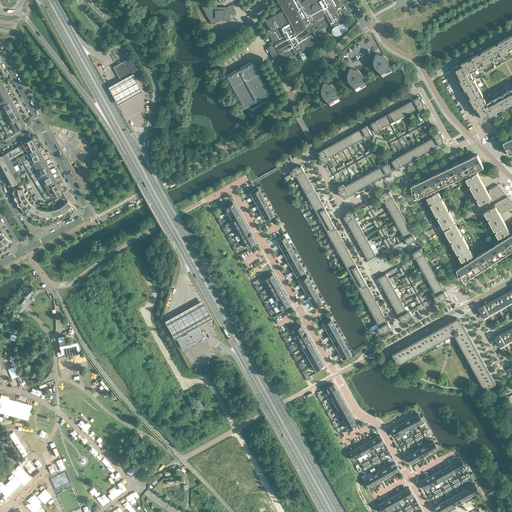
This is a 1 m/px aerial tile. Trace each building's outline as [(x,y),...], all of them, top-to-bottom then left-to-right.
[(345,3),(343,0),(219,0),(220,1),(222,3),(223,4),(224,4),(225,4),(229,2),(229,1),(230,1),(232,0),(277,0),(277,1),(278,0),(283,10),(280,11),(280,12),(277,13),(276,13),(276,14),(272,16),(271,16),(268,18),(265,20),(269,28),(266,30),(272,41),(269,42),(271,46),(268,47),(267,48),(268,49),(276,63),(277,64),(278,64),(283,61),(295,54),(294,53),(296,52),(296,53),(303,50),(303,49),(304,48),(305,49),(317,42),(309,29),(316,25),(318,30),(320,29),(330,24),(331,26),(332,25),(334,27),(333,28),(332,31),(332,32),(333,34),(334,35),(337,36),(338,35),(346,31),(347,30),(347,28),(347,27),(346,24),(345,24),(343,23),(341,23),(340,21),(341,20),(340,18),(350,13),(350,12),(352,11),(350,9),(346,2),(345,3)] [(233,0),(230,2),(237,15),(241,15),(233,0)] [(219,20),(230,21),(230,20),(230,15),(236,15),(231,5),(227,7),(202,6),(212,24),(219,20)] [(502,55),(511,49),(506,38),(498,43),(499,43),(496,45),(496,44),(489,48),(495,59),(497,62),(504,59),(502,55)] [(485,65),(495,59),(489,48),(481,52),(481,53),(479,54),(479,53),(472,57),(478,68),(480,72),(487,68),(485,65)] [(307,57),(305,53),(302,52),(299,53),(298,57),(299,57),(301,60),(302,59),(303,60),(306,59),(305,58),(307,57)] [(389,66),(389,64),(388,63),(388,62),(388,61),(388,60),(388,59),(387,59),(386,58),(386,57),(385,56),(384,56),(384,55),(383,55),(382,55),(381,54),(378,54),(377,53),(376,53),(376,54),(375,54),(374,54),(374,55),(374,56),(373,59),(373,60),(373,61),(373,62),(373,63),(373,64),(373,65),(374,66),(374,67),(375,68),(375,69),(376,69),(377,70),(379,72),(380,73),(382,78),(392,72),(390,68),(389,67),(389,66)] [(478,68),(472,57),(455,67),(460,76),(469,70),(470,72),(473,71),(478,68)] [(138,71),(131,59),(131,60),(129,61),(127,62),(126,61),(126,60),(121,63),(118,65),(116,66),(114,67),(114,68),(115,69),(116,72),(119,77),(121,79),(121,80),(121,81),(122,81),(124,80),(133,74),(135,78),(138,76),(140,75),(138,71)] [(266,89),(252,62),(241,68),(227,76),(243,107),(269,93),(268,91),(266,89)] [(363,81),(363,78),(362,77),(362,76),(362,75),(362,74),(361,73),(361,72),(360,72),(359,71),(358,70),(357,69),(356,69),(355,69),(352,68),(351,68),(350,67),(350,68),(349,69),(349,68),(348,68),(348,69),(348,70),(347,73),(347,74),(347,75),(347,76),(347,77),(347,78),(347,79),(347,80),(348,81),(349,82),(349,83),(350,84),(351,84),(353,86),(353,87),(354,87),(354,88),(356,92),(366,87),(364,83),(363,82),(363,81)] [(479,88),(474,80),(472,78),(476,76),(473,71),(470,72),(469,70),(460,76),(458,76),(468,94),(479,88)] [(143,91),(133,73),(108,87),(118,105),(143,91)] [(337,95),(337,93),(337,92),(336,91),(336,90),(336,89),(335,88),(335,87),(334,86),(333,85),(332,84),(331,84),(330,83),(329,83),(326,82),(325,82),(324,82),(324,83),(323,83),(323,82),(322,83),(322,84),(322,85),(321,87),(321,88),(321,89),(321,90),(321,91),(321,92),(321,93),(321,94),(322,95),(322,96),(323,97),(324,98),(325,99),(327,101),(328,102),(330,106),(340,101),(338,97),(337,96),(337,95)] [(490,101),(487,96),(484,98),(483,96),(479,88),(468,94),(477,111),(479,110),(488,105),(487,103),(490,101)] [(511,103),(511,89),(504,94),(502,96),(500,92),(496,94),(495,95),(496,98),(495,99),(501,110),(511,103)] [(0,101),(10,96),(7,92),(0,96),(0,101)] [(0,102),(2,106),(12,101),(10,96),(0,101),(0,102)] [(425,103),(422,99),(421,100),(419,97),(414,99),(418,108),(420,110),(425,107),(423,104),(425,103)] [(418,108),(414,99),(409,102),(414,110),(418,108)] [(501,110),(495,99),(490,101),(487,103),(488,105),(479,110),(484,119),(501,110)] [(4,110),(14,105),(12,101),(2,106),(4,110)] [(414,110),(409,102),(405,105),(409,113),(414,110)] [(7,115),(17,109),(14,105),(4,110),(3,111),(6,115),(7,115)] [(409,113),(405,105),(400,107),(405,115),(409,113)] [(405,115),(400,107),(395,110),(400,118),(405,115)] [(9,119),(19,113),(17,109),(7,115),(9,119)] [(400,118),(395,110),(390,113),(395,121),(400,118)] [(11,123),(21,117),(19,113),(9,119),(11,123)] [(395,121),(390,113),(386,115),(390,123),(395,121)] [(390,123),(386,115),(381,118),(385,126),(390,123)] [(12,128),(24,122),(21,117),(11,123),(10,123),(12,128)] [(385,126),(381,118),(376,120),(381,128),(385,126)] [(382,130),(381,128),(376,120),(371,123),(377,133),(382,130)] [(15,132),(26,126),(24,122),(12,128),(15,132)] [(372,135),(367,125),(362,128),(366,136),(367,138),(372,135)] [(366,136),(362,128),(357,131),(362,139),(366,136)] [(362,139),(357,131),(353,133),(357,142),(362,139)] [(444,139),(441,134),(440,135),(439,132),(433,135),(435,137),(439,145),(444,142),(443,139),(444,139)] [(357,142),(353,133),(348,136),(352,144),(357,142)] [(352,144),(348,136),(343,139),(348,147),(352,144)] [(439,145),(435,137),(430,139),(435,148),(439,145)] [(17,153),(35,143),(33,138),(14,149),(17,153)] [(348,147),(343,139),(338,141),(343,150),(348,147)] [(435,148),(430,139),(425,142),(430,150),(435,148)] [(343,150),(338,141),(334,144),(338,152),(343,150)] [(430,150),(425,142),(421,145),(425,153),(430,150)] [(28,153),(38,148),(35,143),(17,153),(18,155),(26,150),(28,153)] [(338,152),(334,144),(329,147),(333,155),(338,152)] [(425,153),(421,145),(416,147),(420,155),(425,153)] [(333,155),(329,147),(324,149),(329,157),(333,155)] [(420,155),(416,147),(411,150),(416,158),(420,155)] [(30,158),(40,152),(38,148),(28,153),(30,158)] [(0,162),(17,153),(14,149),(0,156),(0,162)] [(329,157),(324,149),(319,152),(321,155),(319,156),(322,160),(323,159),(325,162),(330,160),(329,157)] [(416,158),(411,150),(406,153),(411,161),(416,158)] [(33,162),(43,157),(40,152),(30,158),(33,162)] [(11,162),(10,159),(18,155),(17,153),(0,162),(0,165),(1,168),(11,162)] [(411,161),(406,153),(402,155),(406,163),(411,161)] [(483,165),(478,154),(464,160),(465,162),(472,176),(477,173),(476,170),(484,167),(483,165)] [(406,163),(402,155),(397,158),(402,166),(406,163)] [(402,166),(397,158),(396,156),(391,159),(396,169),(402,166)] [(35,167),(45,161),(43,157),(33,162),(35,167)] [(472,176),(465,162),(464,160),(451,167),(457,179),(465,176),(466,179),(472,176)] [(38,171),(48,166),(45,161),(35,167),(38,171)] [(4,172),(14,167),(11,162),(1,168),(4,172)] [(392,171),(387,162),(382,164),(382,166),(387,174),(392,171)] [(40,176),(50,170),(48,166),(38,171),(40,176)] [(294,176),(296,175),(304,170),(302,166),(299,167),(298,166),(293,168),(294,170),(291,171),(294,176)] [(387,174),(382,166),(378,168),(382,176),(387,174)] [(6,177),(16,171),(14,167),(4,172),(6,177)] [(457,179),(451,167),(438,173),(444,186),(457,179)] [(382,176),(378,168),(373,171),(378,179),(382,176)] [(43,180),(53,175),(50,170),(40,176),(43,180)] [(299,180),(310,174),(309,172),(306,174),(304,170),(296,175),(299,180)] [(8,181),(19,176),(16,171),(6,177),(8,181)] [(378,179),(373,171),(368,173),(373,182),(378,179)] [(373,182),(368,173),(364,176),(368,184),(373,182)] [(444,186),(438,173),(425,179),(426,181),(432,194),(438,191),(437,189),(444,186)] [(484,186),(477,173),(472,176),(466,179),(469,185),(471,184),(472,185),(470,186),(473,192),(484,186)] [(310,180),(308,177),(310,175),(310,174),(299,180),(302,184),(310,180)] [(45,185),(55,179),(53,175),(43,180),(45,185)] [(11,186),(21,180),(19,176),(8,181),(11,186)] [(368,184),(364,176),(359,179),(363,187),(368,184)] [(48,189),(58,183),(55,179),(45,185),(48,189)] [(363,187),(359,179),(354,181),(359,189),(363,187)] [(432,194),(426,181),(425,179),(412,185),(413,192),(415,191),(418,198),(425,194),(427,197),(432,194)] [(304,189),(315,183),(314,182),(311,183),(310,180),(302,184),(304,189)] [(359,189),(354,181),(350,184),(354,192),(359,189)] [(50,193),(60,188),(58,183),(48,189),(50,193)] [(315,190),(313,186),(316,185),(315,183),(304,189),(307,194),(315,190)] [(350,195),(345,186),(344,184),(338,187),(340,190),(339,191),(341,195),(343,194),(344,197),(350,195)] [(354,192),(350,184),(345,186),(350,195),(354,192)] [(494,200),(506,193),(498,185),(489,190),(490,192),(489,193),(488,192),(488,193),(487,190),(484,186),(473,192),(476,197),(478,196),(479,198),(476,200),(479,205),(487,201),(487,202),(492,200),(492,201),(494,200)] [(53,198),(63,193),(60,188),(50,193),(53,198)] [(253,198),(261,193),(259,188),(251,193),(253,197),(253,198)] [(24,194),(23,189),(13,190),(13,191),(12,192),(12,193),(13,193),(13,194),(14,194),(15,197),(24,194)] [(309,199),(320,193),(319,191),(317,193),(315,190),(307,194),(309,199)] [(382,202),(384,201),(392,196),(390,191),(387,193),(386,192),(381,194),(382,195),(379,197),(382,202)] [(445,204),(442,199),(441,197),(438,191),(432,194),(427,197),(430,203),(432,202),(432,204),(431,205),(434,210),(445,204)] [(256,202),(264,197),(261,193),(253,198),(254,198),(256,202)] [(320,199),(319,197),(318,196),(321,194),(320,193),(309,199),(312,204),(320,199)] [(18,203),(26,198),(24,194),(15,197),(14,198),(14,199),(15,199),(15,200),(16,200),(16,201),(18,203)] [(387,205),(395,201),(392,196),(384,201),(387,205)] [(258,206),(266,202),(264,197),(256,202),(258,206)] [(499,212),(500,211),(502,213),(503,213),(505,211),(511,207),(511,200),(508,197),(496,203),(494,204),(495,205),(491,208),(491,209),(483,213),(486,219),(489,217),(490,219),(489,220),(492,225),(503,219),(500,214),(500,213),(499,212)] [(22,208),(29,202),(26,198),(18,203),(17,204),(17,205),(18,205),(18,206),(19,206),(20,206),(22,208)] [(315,208),(325,202),(324,201),(322,202),(320,199),(312,204),(315,208)] [(75,208),(68,201),(64,205),(70,213),(70,212),(71,213),(72,212),(73,212),(73,211),(73,210),(75,208)] [(398,206),(395,201),(387,205),(389,210),(398,206)] [(26,213),(32,205),(29,202),(22,208),(22,209),(22,210),(22,211),(23,211),(24,211),(26,213)] [(260,211),(269,206),(266,202),(258,206),(259,207),(260,211)] [(325,209),(324,206),(324,205),(326,204),(325,202),(315,208),(317,213),(325,209)] [(225,207),(223,208),(226,213),(228,212),(236,207),(233,203),(225,207)] [(466,242),(463,237),(462,235),(458,228),(457,226),(456,224),(455,223),(455,222),(454,221),(453,219),(449,211),(448,210),(445,204),(434,210),(437,216),(439,215),(440,217),(438,218),(441,223),(440,224),(440,225),(441,226),(442,226),(443,227),(444,229),(450,225),(451,226),(451,227),(445,230),(446,232),(446,233),(446,234),(445,234),(446,235),(446,236),(447,236),(448,236),(451,241),(453,240),(453,242),(452,243),(455,249),(466,242)] [(32,216),(37,208),(32,205),(26,213),(27,214),(27,215),(28,215),(29,216),(29,215),(30,215),(32,216)] [(70,213),(64,205),(60,208),(65,216),(66,216),(67,216),(68,216),(68,215),(68,214),(70,213)] [(263,215),(271,211),(269,206),(260,211),(262,215),(263,215)] [(400,210),(398,206),(389,210),(392,215),(400,210)] [(236,207),(228,212),(230,216),(238,212),(236,207)] [(38,219),(41,210),(37,208),(32,216),(32,217),(33,218),(34,219),(35,219),(36,218),(38,219)] [(65,216),(60,208),(55,209),(58,219),(59,219),(60,219),(61,219),(62,219),(62,218),(62,217),(65,216)] [(320,218),(331,212),(330,210),(327,212),(325,209),(317,213),(320,218)] [(403,215),(400,210),(392,215),(395,220),(403,215)] [(266,220),(274,216),(271,211),(263,215),(263,216),(266,220)] [(355,217),(357,216),(355,211),(352,212),(351,211),(346,213),(347,215),(344,216),(347,222),(355,217)] [(230,216),(228,217),(230,222),(233,221),(241,216),(238,212),(230,216)] [(331,218),(329,215),(331,213),(331,212),(320,218),(322,222),(331,218)] [(405,220),(403,215),(395,220),(397,224),(405,220)] [(233,221),(230,222),(233,226),(235,225),(243,221),(241,216),(233,221)] [(349,226),(358,222),(355,217),(347,222),(349,226)] [(325,227),(336,221),(335,220),(332,221),(331,218),(322,222),(325,227)] [(505,223),(503,219),(492,225),(494,230),(495,231),(496,230),(497,231),(495,232),(499,238),(504,235),(510,232),(508,229),(505,223)] [(408,225),(405,220),(397,224),(400,229),(408,225)] [(235,225),(233,226),(235,231),(237,230),(246,225),(243,221),(235,225)] [(336,228),(334,225),(334,224),(337,223),(336,221),(325,227),(328,232),(336,228)] [(360,226),(358,222),(349,226),(352,231),(360,226)] [(237,230),(235,231),(238,235),(240,234),(248,230),(246,225),(237,230)] [(411,229),(408,225),(400,229),(402,234),(411,229)] [(363,231),(360,226),(352,231),(355,235),(363,231)] [(330,237),(341,231),(340,229),(338,231),(336,228),(328,232),(330,237)] [(413,234),(411,229),(402,234),(405,238),(413,234)] [(240,234),(238,235),(240,240),(243,239),(242,239),(251,234),(250,231),(249,232),(248,230),(240,234)] [(341,237),(340,235),(339,234),(342,232),(341,231),(330,237),(333,241),(341,237)] [(365,236),(363,231),(355,235),(357,240),(365,236)] [(12,242),(4,236),(3,233),(0,236),(0,237),(1,239),(8,247),(9,247),(10,246),(11,245),(11,244),(12,242)] [(251,234),(242,239),(243,239),(245,243),(253,238),(252,236),(251,234)] [(413,234),(405,238),(404,239),(407,244),(416,239),(413,234)] [(511,250),(511,247),(504,235),(499,238),(501,242),(500,243),(499,242),(494,246),(501,257),(511,250)] [(280,245),(288,241),(285,236),(277,240),(279,244),(280,245)] [(368,241),(365,236),(357,240),(360,245),(368,241)] [(336,246),(346,240),(345,239),(343,240),(341,237),(333,241),(336,246)] [(253,238),(245,243),(248,248),(256,243),(253,238)] [(346,246),(345,244),(345,243),(347,242),(346,240),(336,246),(338,251),(346,246)] [(282,250),(290,245),(288,241),(280,245),(280,246),(282,250)] [(371,245),(368,241),(360,245),(363,250),(371,245)] [(473,255),(470,249),(470,250),(469,248),(466,242),(455,249),(458,254),(460,253),(461,255),(459,256),(462,261),(468,258),(473,255)] [(284,254),(293,250),(290,245),(282,250),(284,253),(284,254)] [(373,250),(371,245),(363,250),(365,255),(373,250)] [(341,256),(352,250),(351,248),(348,250),(346,246),(338,251),(341,256)] [(501,257),(494,246),(489,249),(488,250),(487,250),(482,254),(489,265),(501,257)] [(416,258),(424,253),(421,248),(412,253),(414,259),(416,258)] [(287,259),(295,254),(293,250),(284,254),(285,255),(287,259)] [(351,256),(350,253),(352,251),(352,250),(341,256),(343,260),(351,256)] [(376,255),(373,250),(365,255),(368,259),(376,255)] [(418,262),(426,258),(424,253),(416,258),(418,262)] [(289,263),(298,259),(295,254),(287,259),(289,262),(289,263)] [(489,265),(482,254),(476,257),(477,257),(475,258),(473,255),(468,258),(477,273),(489,265)] [(346,265),(357,259),(356,258),(353,259),(351,256),(343,260),(346,265)] [(429,263),(426,258),(418,262),(421,267),(429,263)] [(477,273),(468,258),(462,261),(464,264),(457,269),(459,276),(460,276),(459,276),(461,275),(464,280),(465,281),(477,273)] [(290,264),(292,268),(300,263),(298,259),(289,263),(290,264)] [(357,265),(355,262),(358,261),(357,259),(346,265),(349,270),(357,265)] [(294,271),(294,272),(303,267),(300,263),(292,268),(294,271)] [(432,267),(429,263),(421,267),(423,272),(432,267)] [(351,275),(362,269),(361,267),(358,269),(357,265),(349,270),(351,275)] [(295,273),(297,277),(305,272),(303,267),(294,272),(295,273)] [(434,272),(432,267),(423,272),(426,277),(434,272)] [(362,275),(360,272),(363,270),(362,269),(351,275),(354,279),(362,275)] [(437,277),(434,272),(426,277),(429,281),(437,277)] [(270,275),(264,278),(267,283),(275,278),(273,273),(270,275)] [(389,279),(386,274),(378,278),(381,283),(389,279)] [(357,284),(367,278),(366,277),(364,278),(362,275),(354,279),(357,284)] [(301,284),(301,285),(310,280),(307,276),(299,280),(301,284)] [(440,282),(438,280),(437,277),(429,281),(431,286),(440,282)] [(275,278),(267,283),(269,287),(278,283),(275,278)] [(367,284),(365,281),(368,280),(367,278),(357,284),(359,289),(367,284)] [(392,283),(389,279),(381,283),(383,288),(392,283)] [(302,286),(304,289),(312,285),(310,280),(301,285),(302,286)] [(442,286),(440,282),(431,286),(434,291),(442,286)] [(269,287),(267,288),(270,293),(272,292),(280,287),(278,283),(269,287)] [(394,288),(392,283),(383,288),(386,293),(394,288)] [(362,294),(372,288),(372,286),(369,288),(367,284),(359,289),(362,294)] [(306,293),(306,294),(315,289),(312,285),(304,289),(306,293)] [(436,295),(445,291),(442,286),(434,291),(436,295)] [(272,292),(270,293),(272,297),(274,296),(283,292),(280,287),(272,292)] [(372,294),(371,291),(373,289),(372,288),(362,294),(364,298),(372,294)] [(397,293),(394,288),(386,293),(389,297),(397,293)] [(307,295),(309,298),(317,294),(315,289),(306,294),(307,295)] [(445,298),(448,296),(445,291),(436,295),(434,297),(437,302),(440,300),(441,302),(445,299),(445,298)] [(274,296),(272,297),(275,302),(277,301),(285,296),(283,292),(274,296)] [(511,300),(507,292),(503,295),(508,304),(510,303),(509,302),(511,300)] [(400,298),(397,293),(389,297),(391,302),(400,298)] [(311,302),(311,303),(320,298),(317,294),(309,298),(311,302)] [(367,303),(378,297),(377,296),(374,297),(372,294),(364,298),(367,303)] [(508,304),(503,295),(498,297),(503,306),(506,304),(506,305),(508,304)] [(285,296),(277,301),(279,305),(288,300),(285,296)] [(378,303),(376,300),(379,299),(378,297),(367,303),(370,308),(378,303)] [(503,306),(498,297),(493,300),(498,310),(500,309),(500,308),(503,306)] [(312,304),(314,307),(322,303),(320,298),(311,303),(312,304)] [(402,302),(400,298),(391,302),(394,307),(402,302)] [(165,321),(175,339),(212,318),(203,300),(165,321)] [(279,305),(277,306),(280,311),(282,310),(284,309),(288,307),(287,307),(290,305),(288,300),(279,305)] [(498,310),(493,300),(488,303),(493,311),(496,309),(497,311),(498,310)] [(405,307),(402,302),(394,307),(397,312),(405,307)] [(372,313),(383,307),(382,305),(379,307),(378,303),(370,308),(372,313)] [(493,311),(488,303),(484,305),(489,315),(491,314),(490,313),(493,311)] [(489,315),(484,305),(479,308),(484,318),(490,315),(489,315)] [(383,313),(381,310),(384,308),(383,307),(372,313),(375,317),(383,313)] [(399,316),(407,312),(405,307),(397,312),(399,316)] [(409,317),(412,315),(410,310),(407,312),(399,316),(402,321),(405,320),(406,321),(410,318),(409,317)] [(378,322),(388,316),(387,315),(385,316),(383,313),(375,317),(378,322)] [(388,322),(387,320),(386,319),(389,318),(388,316),(378,322),(380,326),(388,322)] [(325,327),(325,328),(334,324),(331,319),(323,323),(325,327)] [(480,357),(476,350),(475,350),(473,345),(459,320),(457,319),(432,333),(433,334),(428,336),(421,340),(416,343),(416,342),(409,346),(409,347),(405,349),(397,352),(398,353),(396,354),(395,354),(393,355),(397,364),(400,362),(400,364),(404,361),(404,360),(408,358),(409,359),(412,357),(416,355),(415,354),(420,352),(420,353),(427,349),(427,348),(431,345),(432,346),(435,344),(439,342),(438,341),(443,339),(443,340),(451,336),(450,335),(452,334),(453,335),(455,335),(455,336),(456,335),(457,337),(456,338),(460,345),(461,344),(463,346),(464,349),(463,349),(467,356),(468,356),(469,358),(470,360),(469,361),(473,368),(474,367),(477,372),(476,372),(480,380),(481,379),(482,381),(483,383),(482,384),(484,388),(485,387),(486,389),(495,385),(494,382),(493,382),(492,380),(489,373),(488,373),(486,369),(486,368),(482,361),(482,362),(479,357),(480,357)] [(388,329),(391,327),(388,322),(380,326),(377,328),(380,333),(383,331),(384,333),(389,330),(388,329)] [(326,329),(328,333),(336,328),(334,324),(325,328),(326,329)] [(293,330),(291,331),(294,336),(296,335),(295,334),(304,330),(301,325),(298,327),(298,326),(294,328),(295,329),(294,329),(293,330)] [(185,345),(186,344),(182,337),(181,336),(178,330),(177,328),(175,329),(172,331),(176,338),(181,347),(182,346),(183,346),(185,345)] [(182,337),(186,344),(187,347),(187,346),(195,342),(197,341),(200,339),(201,339),(204,337),(206,336),(205,335),(205,334),(203,331),(201,332),(200,331),(200,329),(199,328),(194,330),(189,333),(188,333),(182,337)] [(330,336),(330,337),(339,332),(336,328),(328,333),(330,336)] [(304,330),(295,334),(296,335),(298,339),(307,334),(305,332),(304,330)] [(331,338),(333,341),(341,337),(339,332),(330,337),(331,338)] [(509,340),(505,332),(500,334),(506,344),(507,343),(506,342),(509,340)] [(298,339),(296,340),(298,345),(301,343),(300,343),(309,339),(308,337),(308,336),(307,334),(298,339)] [(506,345),(506,344),(500,334),(495,337),(501,348),(506,345)] [(335,345),(335,346),(343,341),(341,337),(333,341),(335,345)] [(309,339),(300,343),(301,343),(303,348),(311,343),(309,339)] [(336,347),(338,350),(346,346),(343,341),(335,346),(336,347)] [(311,343),(303,348),(305,352),(314,348),(311,343)] [(340,354),(340,355),(348,350),(346,346),(338,350),(340,354)] [(314,348),(305,352),(308,356),(308,357),(316,352),(314,348)] [(348,350),(340,355),(341,356),(343,360),(346,358),(346,359),(350,357),(349,356),(351,355),(348,350)] [(308,356),(306,358),(308,362),(310,361),(319,357),(316,352),(308,357),(308,356)] [(319,357),(310,361),(313,365),(313,366),(321,361),(319,357)] [(313,365),(311,366),(311,367),(313,371),(315,370),(324,366),(321,361),(313,366),(313,365)] [(328,393),(336,388),(333,384),(326,388),(325,389),(327,393),(328,393)] [(331,397),(338,393),(336,388),(328,393),(327,393),(329,397),(330,398),(331,397)] [(333,401),(341,397),(338,393),(331,397),(330,398),(329,397),(328,398),(331,403),(333,402),(333,401)] [(336,406),(343,402),(341,397),(333,401),(333,402),(335,405),(336,406)] [(338,410),(346,406),(343,402),(336,406),(338,410)] [(341,415),(348,411),(346,406),(338,410),(336,411),(339,416),(340,416),(340,415),(341,415)] [(343,419),(351,415),(348,411),(341,415),(340,415),(340,416),(342,420),(343,419)] [(423,421),(420,417),(419,414),(418,413),(413,416),(418,424),(419,426),(424,423),(423,421)] [(346,424),(353,419),(351,415),(343,419),(346,424)] [(418,424),(413,416),(409,419),(413,426),(418,424)] [(356,424),(353,419),(346,424),(348,428),(356,424)] [(413,426),(409,419),(405,421),(409,429),(410,431),(415,428),(413,426)] [(409,429),(405,421),(400,424),(404,431),(409,429)] [(404,431),(400,424),(396,426),(400,434),(402,433),(404,431)] [(400,434),(396,426),(391,429),(395,436),(396,438),(401,436),(400,434)] [(380,435),(375,438),(379,445),(380,447),(385,445),(384,443),(380,435)] [(375,438),(371,440),(375,448),(379,445),(375,438)] [(438,448),(436,445),(433,441),(432,438),(427,440),(428,442),(429,443),(433,451),(438,448)] [(371,440),(366,443),(370,450),(375,448),(371,440)] [(428,442),(424,445),(424,446),(428,454),(433,451),(429,443),(428,442)] [(366,443),(362,445),(366,453),(370,450),(366,443)] [(424,445),(423,444),(418,446),(420,448),(424,456),(428,454),(424,446),(424,445)] [(362,445),(357,447),(361,455),(366,453),(362,445)] [(357,447),(353,450),(357,458),(361,455),(357,447)] [(420,448),(415,451),(420,459),(424,456),(420,448)] [(415,451),(414,449),(409,451),(411,453),(415,461),(420,459),(415,451)] [(353,450),(348,453),(352,460),(357,458),(353,450)] [(411,453),(406,456),(410,464),(415,461),(411,453)] [(465,466),(463,462),(461,458),(456,461),(460,469),(461,470),(466,467),(465,466)] [(394,460),(389,463),(390,465),(394,472),(399,470),(395,462),(394,460)] [(460,469),(456,461),(451,464),(456,471),(460,469)] [(456,471),(451,464),(447,466),(451,474),(456,471)] [(390,465),(386,467),(390,475),(394,472),(390,465)] [(451,474),(447,466),(443,469),(447,476),(451,474)] [(386,467),(381,470),(386,477),(390,475),(386,467)] [(447,476),(443,469),(438,471),(442,479),(444,481),(448,478),(447,476)] [(376,470),(371,473),(372,475),(377,482),(381,480),(377,472),(376,470)] [(377,472),(381,480),(386,477),(381,470),(377,472)] [(442,479),(438,471),(434,474),(438,481),(439,483),(444,481),(442,479)] [(438,481),(434,474),(429,476),(434,484),(435,486),(439,483),(438,481)] [(372,475),(368,477),(372,485),(377,482),(372,475)] [(434,484),(429,476),(425,479),(429,486),(430,487),(429,487),(430,488),(435,486),(434,484)] [(368,477),(363,480),(368,487),(372,485),(368,477)] [(429,486),(425,479),(420,481),(424,489),(425,490),(429,487),(430,487),(429,486)] [(479,492),(477,488),(475,484),(474,483),(469,485),(470,486),(474,494),(479,492)] [(470,486),(469,485),(465,488),(465,489),(466,489),(470,497),(474,494),(470,486)] [(409,487),(404,490),(408,498),(409,500),(414,497),(413,495),(409,487)] [(461,491),(460,489),(455,492),(456,493),(456,494),(457,494),(461,502),(465,499),(461,491)] [(466,489),(465,489),(461,491),(465,499),(470,497),(466,489)] [(408,498),(404,490),(400,492),(404,500),(408,498)] [(404,500),(400,492),(395,495),(400,503),(403,500),(404,500)] [(452,496),(451,494),(446,497),(448,499),(452,507),(457,504),(452,496)] [(457,494),(456,494),(452,496),(457,504),(461,502),(457,494)] [(400,503),(395,495),(391,497),(395,505),(396,505),(400,503)] [(395,505),(391,497),(386,500),(391,508),(391,509),(396,506),(395,505)] [(448,499),(443,501),(448,509),(452,507),(448,499)] [(391,508),(386,500),(382,502),(386,510),(387,511),(392,510),(391,509),(391,508)] [(448,509),(443,501),(439,504),(443,511),(448,509)] [(387,511),(386,510),(382,502),(378,505),(377,505),(381,511),(387,511)]
